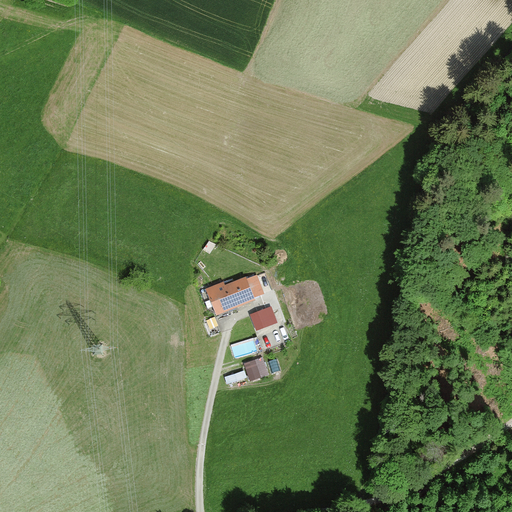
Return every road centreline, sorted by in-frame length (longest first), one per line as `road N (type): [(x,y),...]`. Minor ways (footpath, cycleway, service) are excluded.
road 1 (residential): [(511,422),(397,491),(320,511)]
road 2 (residential): [(227,329),(202,437),(199,511)]
